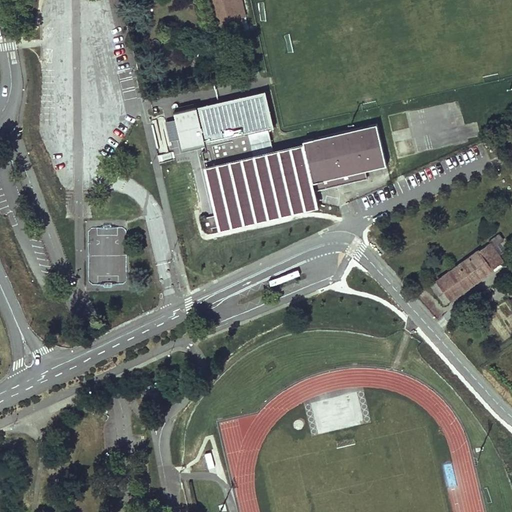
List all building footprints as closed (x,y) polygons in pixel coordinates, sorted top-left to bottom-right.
[(242,26),(236,0),(211,0),(219,32),(242,26)] [(273,127),(265,91),(172,112),(181,148),(204,143),(226,138),(268,128),(273,127)] [(274,152),(268,128),(226,138),(204,143),(206,150),(202,151),(202,154),(216,214),(204,218),(206,229),(318,202),(315,190),(335,185),(335,183),(339,182),(340,184),(367,178),(365,169),(386,164),(376,122),(303,140),(304,144),(274,152)] [(491,241),(431,285),(445,304),(493,269),(491,267),(505,257),(501,253),(498,255),(493,247),(503,240),(498,233),(490,240),(491,241)] [(165,392),(160,381),(140,390),(145,401),(165,392)]
